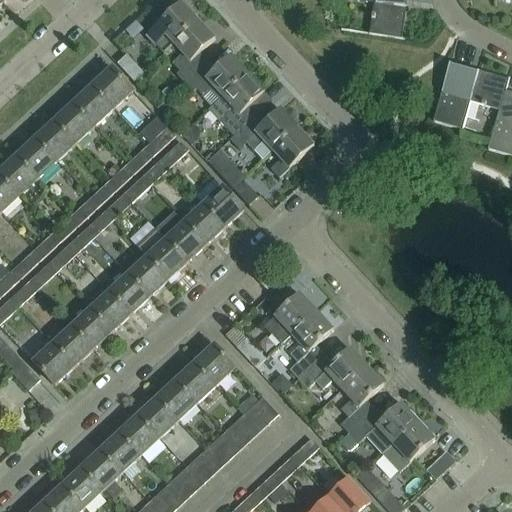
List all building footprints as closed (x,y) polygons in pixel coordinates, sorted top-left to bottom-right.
[(345,0),(345,1),(374,5),(369,36),(405,41),(405,40),(400,39),(406,0),(345,0)] [(175,47),(200,24),(182,5),(147,38),(155,47),(166,37),(175,47)] [(186,87),(205,69),(195,59),(215,41),(200,24),(175,47),(183,55),(172,65),(180,73),(176,76),(186,87)] [(146,74),(156,67),(143,48),(133,54),(146,74)] [(236,61),(274,105),(287,94),(248,50),(236,61)] [(127,57),(117,66),(135,85),(145,76),(127,57)] [(210,113),(249,77),(231,58),(212,77),(205,69),(186,87),(193,94),(196,91),(204,99),(211,93),(219,102),(209,111),(210,113)] [(499,112),(505,94),(510,77),(509,77),(507,82),(451,66),(452,61),(451,60),(433,123),(462,132),(470,104),(499,112)] [(92,88),(114,112),(133,94),(112,71),(92,88)] [(235,140),(254,122),(245,112),(265,94),(249,77),(210,113),(235,140)] [(95,129),(114,112),(92,88),(74,106),(95,129)] [(511,95),(505,94),(499,112),(488,151),(511,157),(511,95)] [(76,147),(95,129),(74,106),(55,123),(76,147)] [(274,154),(299,131),(281,112),(261,130),(254,122),(235,140),(242,148),(246,145),(253,153),(261,162),(272,152),(274,154)] [(58,164),(76,147),(55,123),(36,141),(58,164)] [(148,148),(156,157),(174,139),(166,131),(148,148)] [(299,131),(274,154),(281,162),(271,171),(279,180),(314,147),(299,131)] [(39,181),(58,164),(36,141),(17,158),(39,181)] [(161,163),(169,171),(188,154),(180,146),(161,163)] [(137,174),(156,157),(148,148),(129,166),(137,174)] [(0,176),(20,199),(39,181),(17,158),(0,174),(0,176)] [(150,189),(169,171),(161,163),(142,180),(150,189)] [(118,192),(137,174),(129,166),(110,183),(118,192)] [(0,214),(1,216),(20,199),(0,176),(0,214)] [(132,206),(150,189),(142,180),(124,198),(132,206)] [(258,199),(245,185),(243,182),(233,191),(249,208),(258,199)] [(100,209),(118,192),(110,183),(92,201),(100,209)] [(265,196),(276,209),(286,201),(275,188),(265,196)] [(204,208),(224,231),(244,213),(223,190),(204,208)] [(113,224),(132,206),(124,198),(105,215),(113,224)] [(81,226),(100,209),(92,201),(73,218),(81,226)] [(205,248),(224,231),(204,208),(185,226),(205,248)] [(94,241),(113,224),(105,215),(86,232),(94,241)] [(62,244),(81,226),(73,218),(54,235),(62,244)] [(187,265),(205,248),(185,226),(166,243),(187,265)] [(76,258),(94,241),(86,232),(68,250),(76,258)] [(43,261),(62,244),(54,235),(36,253),(43,261)] [(168,283),(187,265),(166,243),(147,260),(168,283)] [(57,276),(76,258),(68,250),(49,267),(57,276)] [(25,279),(43,261),(36,253),(17,270),(25,279)] [(149,300),(168,283),(147,260),(129,278),(149,300)] [(2,267),(0,269),(0,286),(11,276),(2,267)] [(38,293),(57,276),(49,267),(30,285),(38,293)] [(0,289),(6,296),(25,279),(17,270),(11,276),(0,286),(0,289)] [(130,318),(149,300),(129,278),(110,295),(130,318)] [(19,311),(38,293),(30,285),(11,302),(19,311)] [(112,335),(130,318),(110,295),(91,313),(112,335)] [(272,337),(282,347),(292,338),(291,337),(316,314),(300,296),(264,329),(272,337)] [(0,328),(19,311),(11,302),(0,312),(0,328)] [(93,352),(112,335),(91,313),(72,330),(93,352)] [(299,382),(321,361),(312,352),(333,332),(316,314),(291,337),(292,338),(301,347),(290,357),(298,365),(290,372),(299,382)] [(246,322),(237,333),(273,359),(281,347),(246,322)] [(146,343),(152,350),(168,335),(161,328),(146,343)] [(74,370),(93,352),(72,330),(54,347),(74,370)] [(247,340),(237,350),(256,370),(266,361),(247,340)] [(11,374),(22,364),(5,345),(0,349),(0,357),(13,371),(11,374)] [(55,388),(74,370),(54,347),(34,365),(55,388)] [(195,366),(217,389),(236,371),(214,348),(195,366)] [(342,392),(367,369),(350,351),(329,370),(321,361),(299,382),(308,391),(315,384),(323,392),(333,382),(342,392)] [(22,364),(11,374),(29,393),(40,383),(22,364)] [(198,407),(217,389),(195,366),(176,383),(198,407)] [(349,436),(371,416),(363,407),(384,387),(367,369),(342,392),(351,402),(341,412),(348,420),(341,427),(349,436)] [(179,424),(198,407),(176,383),(157,400),(179,424)] [(252,397),(237,411),(244,418),(252,410),(258,404),(252,397)] [(160,442),(179,424),(157,400),(138,418),(160,442)] [(258,404),(252,410),(268,427),(278,418),(278,417),(262,400),(258,404)] [(382,456),(417,423),(401,406),(380,425),(371,416),(349,436),(339,445),(347,452),(351,453),(366,439),(382,456)] [(252,410),(244,418),(260,435),(268,427),(252,410)] [(142,459),(160,442),(138,418),(120,435),(142,459)] [(244,418),(233,427),(249,445),(260,435),(244,418)] [(382,456),(392,467),(399,475),(435,442),(417,423),(382,456)] [(233,427),(225,435),(241,452),(249,445),(233,427)] [(123,476),(142,459),(120,435),(101,453),(123,476)] [(225,435),(214,445),(230,462),(241,452),(225,435)] [(296,456),(304,464),(319,450),(311,442),(296,456)] [(214,445),(206,452),(222,469),(230,462),(214,445)] [(206,452),(195,462),(211,480),(222,469),(206,452)] [(104,494),(123,476),(101,453),(82,470),(104,494)] [(278,473),(286,481),(300,467),(292,459),(278,473)] [(195,462),(187,470),(203,487),(211,480),(195,462)] [(85,511),(104,494),(82,470),(63,487),(85,511)] [(187,470),(177,480),(192,497),(203,487),(187,470)] [(387,491),(373,476),(368,470),(357,480),(377,500),(387,491)] [(259,490),(267,498),(281,485),(274,477),(259,490)] [(177,480),(169,487),(184,504),(192,497),(177,480)] [(330,500),(341,511),(363,511),(370,505),(349,483),(330,500)] [(51,511),(84,511),(85,511),(63,487),(45,505),(51,511)] [(169,487),(158,497),(171,511),(176,511),(184,504),(169,487)] [(241,508),(244,511),(252,511),(262,503),(255,495),(241,508)] [(171,511),(158,497),(150,505),(156,511),(171,511)] [(341,511),(330,500),(317,511),(341,511)]
